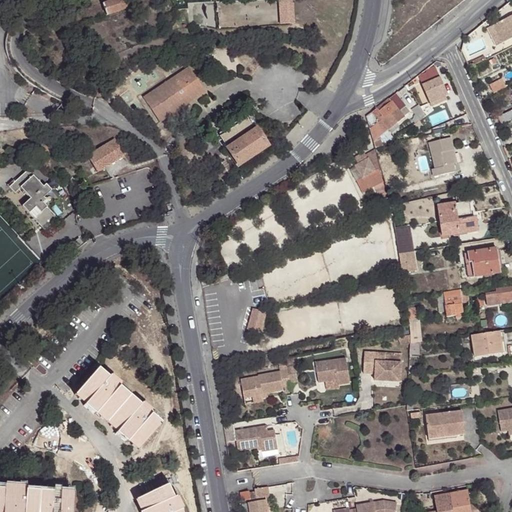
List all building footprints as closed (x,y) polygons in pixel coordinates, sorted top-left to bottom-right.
[(111,0),(102,3),(106,15),(122,9),(124,8),(126,5),(126,4),(126,1),(125,0),(111,0)] [(293,0),(277,0),(279,24),(295,23),(293,0)] [(201,19),(201,24),(216,24),(216,3),(189,3),(189,19),(201,19)] [(511,15),(493,26),(503,43),(511,38),(511,15)] [(493,26),(488,29),(497,46),(503,43),(493,26)] [(485,55),(475,60),(477,65),(487,60),(485,55)] [(496,59),(491,62),(494,68),(499,65),(496,59)] [(477,65),(476,66),(481,78),(493,71),(488,60),(487,60),(477,65)] [(418,78),(422,86),(439,78),(434,65),(425,70),(427,74),(418,78)] [(170,84),(168,81),(143,98),(155,116),(181,99),(179,97),(185,93),(189,99),(193,99),(205,92),(201,87),(199,89),(196,83),(198,82),(189,68),(175,77),(177,80),(170,84)] [(429,104),(445,97),(448,96),(440,78),(439,78),(422,86),(421,86),(429,104)] [(491,85),(495,93),(507,86),(504,79),(491,85)] [(181,99),(155,116),(159,123),(193,99),(189,99),(185,93),(179,97),(181,99)] [(393,94),(388,98),(398,112),(403,109),(404,108),(393,94)] [(446,101),(445,97),(429,104),(431,108),(446,101)] [(388,98),(378,106),(385,118),(383,120),(389,129),(403,118),(402,117),(398,112),(388,98)] [(378,106),(366,115),(374,141),(389,129),(383,120),(385,118),(378,106)] [(424,117),(418,106),(411,111),(416,118),(412,121),(414,124),(420,120),(424,117)] [(398,112),(402,117),(407,114),(403,109),(398,112)] [(511,119),(511,111),(500,118),(504,124),(511,119)] [(219,136),(238,164),(266,146),(248,117),(219,136)] [(97,172),(125,155),(114,139),(87,156),(97,172)] [(454,173),(452,166),(449,153),(453,152),(450,139),(429,144),(435,170),(431,170),(433,178),(454,173)] [(380,167),(375,149),(365,154),(365,152),(355,158),(358,164),(356,165),(362,177),(356,180),(362,192),(370,188),(383,181),(377,169),(380,167)] [(395,157),(380,161),(385,181),(389,190),(393,189),(391,180),(400,176),(395,157)] [(218,165),(223,174),(231,169),(225,160),(218,165)] [(40,223),(39,225),(44,231),(58,219),(41,200),(51,190),(45,184),(43,187),(28,170),(10,187),(15,192),(20,188),(22,185),(27,191),(25,193),(30,199),(22,206),(34,219),(36,217),(40,223)] [(386,193),(383,181),(370,188),(374,198),(386,193)] [(388,197),(382,199),(387,210),(391,208),(391,206),(390,203),(388,197)] [(443,238),(479,233),(476,219),(472,220),(469,202),(438,207),(443,238)] [(410,227),(395,229),(399,252),(414,250),(410,227)] [(500,249),(471,253),(473,263),(476,262),(478,277),(503,274),(500,249)] [(414,250),(399,252),(403,272),(404,274),(418,272),(414,250)] [(473,263),(471,253),(467,254),(471,278),(478,277),(476,262),(473,263)] [(504,301),(511,300),(511,288),(500,290),(500,294),(490,295),(491,309),(505,307),(504,301)] [(468,289),(440,293),(442,311),(449,310),(449,316),(458,314),(457,311),(466,310),(465,302),(469,301),(468,289)] [(266,313),(252,309),(246,329),(259,333),(266,313)] [(502,331),(485,333),(473,335),(476,357),(504,353),(502,331)] [(420,341),(412,342),(410,356),(419,356),(420,341)] [(383,380),(382,387),(399,389),(402,370),(385,367),(386,358),(365,356),(363,377),(375,379),(383,380)] [(288,371),(290,385),(298,384),(297,375),(295,361),(287,362),(288,371)] [(338,384),(339,389),(350,387),(347,362),(317,366),(319,386),(328,385),(338,384)] [(107,421),(129,396),(118,387),(119,385),(109,376),(107,377),(97,368),(75,394),(85,403),(83,406),(93,415),(96,412),(107,421)] [(290,385),(288,371),(258,377),(259,379),(241,381),(245,400),(252,399),(262,397),(262,396),(267,395),(284,392),(284,389),(290,388),(290,385)] [(252,399),(254,405),(263,403),(263,400),(268,399),(267,395),(262,396),(262,397),(252,399)] [(139,405),(129,396),(107,421),(116,430),(114,433),(125,442),(128,440),(138,448),(160,423),(150,414),(151,413),(140,403),(139,405)] [(511,408),(500,411),(503,431),(510,430),(511,430),(511,408)] [(53,421),(59,421),(64,416),(60,411),(54,410),(51,414),(53,421)] [(442,438),(442,440),(453,439),(461,437),(458,415),(422,421),(425,440),(442,438)] [(260,446),(260,449),(260,451),(276,449),(273,430),(266,430),(265,425),(232,428),(231,421),(220,422),(222,440),(233,439),(235,449),(255,447),(260,446)] [(443,443),(442,440),(442,438),(425,440),(425,446),(443,443)] [(260,451),(260,449),(260,446),(255,447),(255,449),(256,457),(276,454),(276,449),(260,451)] [(36,511),(38,490),(24,489),(24,487),(3,485),(3,488),(0,487),(0,511),(36,511)] [(180,511),(183,510),(178,498),(175,499),(170,486),(138,501),(143,511),(180,511)] [(265,496),(264,486),(251,488),(251,493),(252,497),(252,501),(245,502),(245,511),(263,511),(264,510),(262,496),(265,496)] [(38,490),(36,511),(71,511),(73,493),(59,492),(59,489),(52,489),(52,491),(38,490)] [(245,498),(244,494),(244,489),(236,491),(236,499),(245,498)] [(433,499),(435,511),(478,511),(479,511),(469,506),(468,506),(467,503),(468,503),(466,492),(433,499)]
